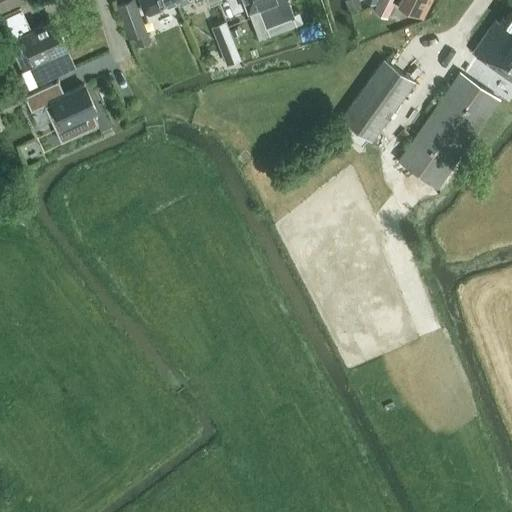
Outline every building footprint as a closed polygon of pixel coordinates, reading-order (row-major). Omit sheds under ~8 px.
[(0,0),(0,10),(20,0),(0,0)] [(139,12),(138,12),(134,0),(125,0),(116,3),(128,37),(134,34),(138,44),(149,40),(139,12)] [(187,0),(138,0),(143,11),(149,13),(162,8),(160,3),(168,0),(174,0),(177,4),(187,0)] [(242,0),(247,11),(257,7),(265,27),(294,16),(287,0),(242,0)] [(360,7),(357,0),(344,0),(349,11),(360,7)] [(394,1),(394,0),(377,0),(372,10),(386,17),(394,1)] [(394,0),(394,1),(422,15),(429,0),(394,0)] [(511,7),(505,17),(502,16),(499,20),(496,18),(470,54),(511,81),(511,7)] [(54,18),(30,29),(21,10),(0,19),(0,22),(13,51),(26,45),(34,62),(67,47),(54,18)] [(223,19),(212,24),(226,61),(238,57),(223,19)] [(371,140),(414,80),(383,58),(340,118),(371,140)] [(437,187),(499,98),(459,71),(397,159),(437,187)] [(58,80),(24,95),(30,110),(43,104),(60,141),(98,124),(92,113),(96,111),(83,84),(64,93),(58,80)]
